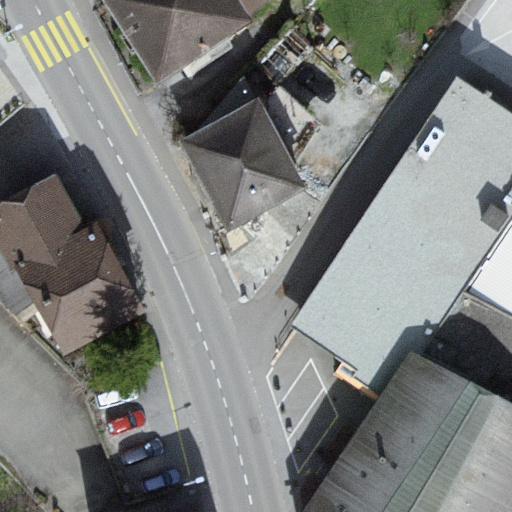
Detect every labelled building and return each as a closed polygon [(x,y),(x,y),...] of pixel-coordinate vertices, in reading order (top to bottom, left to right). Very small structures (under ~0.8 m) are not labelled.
[(241,0),(141,0),(117,15),(175,99),(269,41),(241,0)] [(245,0),(265,32),(295,0),(245,0)] [(511,124),(460,89),(289,335),(388,400),(413,359),(477,392),(490,375),(511,385),(511,124)] [(256,109),(190,146),(234,227),(301,190),(256,109)] [(57,183),(0,216),(0,243),(65,360),(144,316),(96,231),(86,237),(57,183)] [(388,400),(311,511),(511,511),(511,385),(490,375),(477,392),(413,359),(388,400)]
